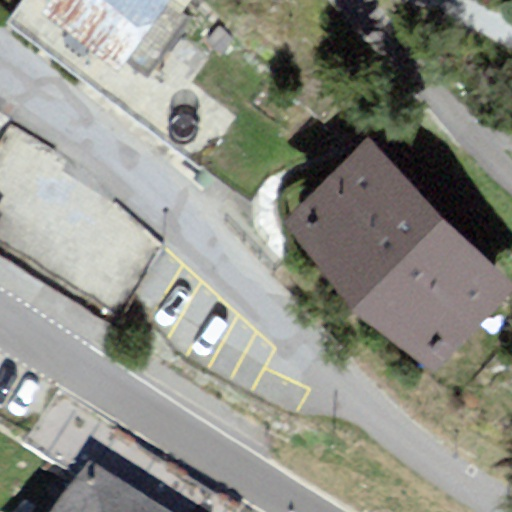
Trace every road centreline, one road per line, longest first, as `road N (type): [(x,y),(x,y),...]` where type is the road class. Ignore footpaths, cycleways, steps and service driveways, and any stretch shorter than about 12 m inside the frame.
road 1 (residential): [(0,57),(393,431),(511,507)]
road 2 (secondary): [(314,511),(0,318)]
road 3 (residential): [(360,0),(511,173)]
